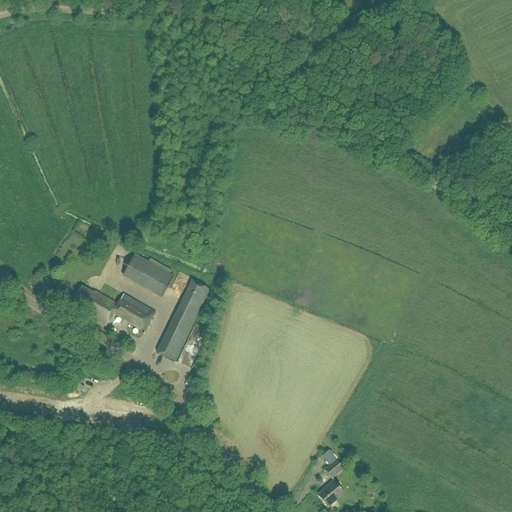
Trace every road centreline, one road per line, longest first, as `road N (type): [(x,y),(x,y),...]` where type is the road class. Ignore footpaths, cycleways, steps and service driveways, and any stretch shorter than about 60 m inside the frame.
road 1 (tertiary): [(270,511),(166,385),(0,278)]
road 2 (track): [(511,223),(465,209),(286,66)]
road 3 (track): [(237,32),(102,12),(0,16)]
